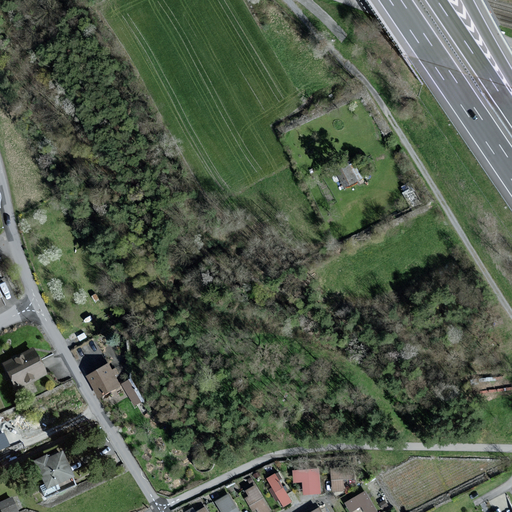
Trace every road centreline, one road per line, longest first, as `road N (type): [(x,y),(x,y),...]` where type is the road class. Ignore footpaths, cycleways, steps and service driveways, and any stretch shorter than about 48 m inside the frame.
road 1 (track): [(286,0),(379,100),(511,317)]
road 2 (unclassified): [(158,509),(290,452),(511,447)]
road 3 (residential): [(158,509),(38,304)]
road 4 (motorway): [(395,0),(511,172)]
road 5 (unclassified): [(511,44),(367,0)]
road 6 (motorway): [(511,109),(437,0)]
road 7 (residential): [(38,304),(0,184)]
